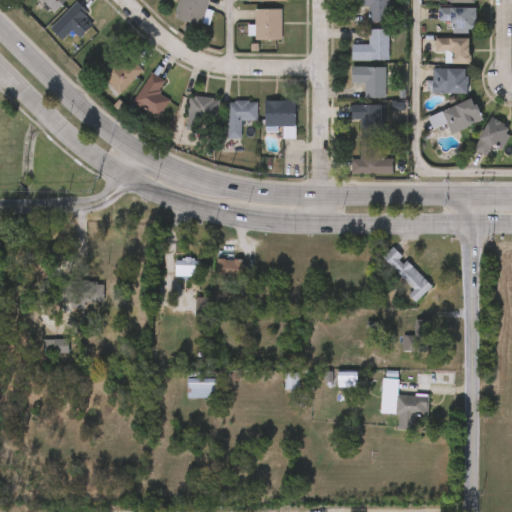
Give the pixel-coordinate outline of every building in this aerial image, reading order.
[(65,0),(54,11),(42,0),(65,0)] [(210,0),(199,27),(173,16),(179,0),(210,0)] [(389,0),(389,22),(370,22),(370,7),(352,7),(352,0),(389,0)] [(71,32),(62,41),(50,29),(75,1),(96,20),(79,39),(71,32)] [(475,8),(475,31),(450,31),(450,20),(439,20),(439,8),(475,8)] [(281,9),(281,40),(254,40),(254,9),(281,9)] [(389,29),(389,60),(351,60),(351,45),(370,45),(370,29),(389,29)] [(436,52),(436,38),(469,38),(469,64),(449,64),(449,52),(436,52)] [(120,95),(103,78),(126,54),(143,71),(120,95)] [(386,67),(386,99),(365,99),(365,84),(351,84),(351,67),(386,67)] [(467,94),(433,94),(433,69),(467,69),(467,94)] [(159,93),(171,101),(158,119),(132,102),(152,72),(166,82),(159,93)] [(215,129),(186,125),(190,96),(219,100),(215,129)] [(429,115),(474,100),(482,122),(451,133),(447,123),(434,128),(429,115)] [(241,121),(241,139),(227,139),(227,101),(257,101),(257,121),(241,121)] [(264,101),(296,101),(296,138),(283,138),(283,127),(264,127),(264,101)] [(350,121),(350,105),(381,105),(381,137),(362,137),(362,121),(350,121)] [(508,123),(508,148),(489,148),(489,153),(482,153),(482,123),(508,123)] [(393,175),(352,175),(352,160),(361,160),(361,142),(381,142),(381,159),(393,159),(393,175)] [(415,291),(383,259),(394,248),(433,287),(417,303),(410,296),(415,291)] [(201,278),(176,278),(176,260),(201,260),(201,278)] [(218,278),(218,260),(246,260),(246,278),(218,278)] [(108,283),(98,283),(98,278),(89,278),(89,282),(76,282),(76,298),(108,298),(108,283)] [(44,334),(44,345),(51,345),(51,349),(68,349),(68,334),(44,334)] [(357,373),(357,389),(338,389),(338,373),(357,373)] [(218,379),(218,399),(188,399),(188,379),(218,379)] [(429,417),(415,417),(415,430),(399,429),(399,415),(382,414),(383,380),(399,380),(399,395),(429,395),(429,417)]
